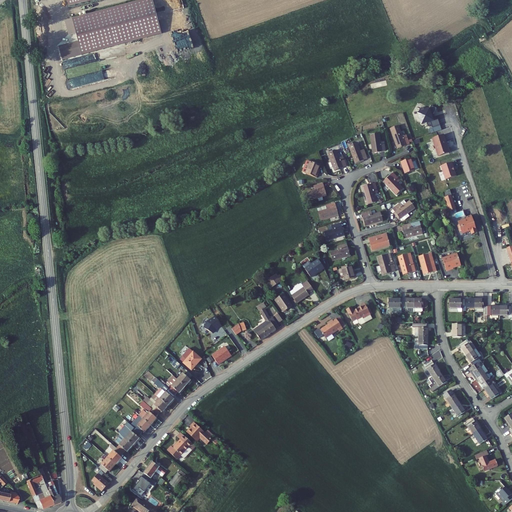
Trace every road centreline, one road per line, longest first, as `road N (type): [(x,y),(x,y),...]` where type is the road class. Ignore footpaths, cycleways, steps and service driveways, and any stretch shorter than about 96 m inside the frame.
road 1 (tertiary): [(22,0),(70,509)]
road 2 (residential): [(84,511),(200,392),(334,299),(372,286)]
road 3 (residential): [(383,164),(343,187),(372,286)]
road 4 (residential): [(438,286),(450,361),(486,416)]
